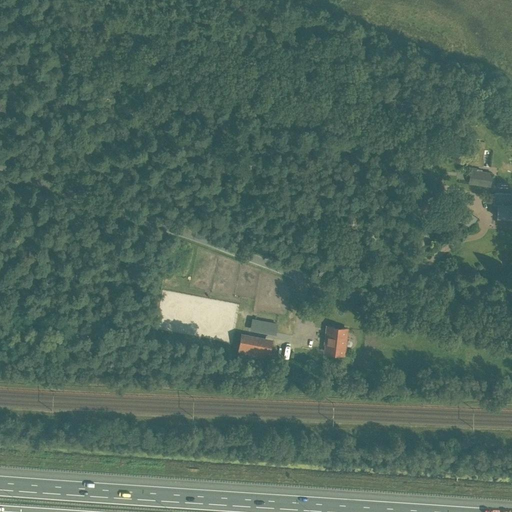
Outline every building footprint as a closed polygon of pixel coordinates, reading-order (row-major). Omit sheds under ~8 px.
[(280,41),(287,38),(281,23),(273,26),(275,30),(271,31),(275,41),(280,39),(280,41)] [(248,45),(246,32),(247,31),(246,26),(237,27),(238,32),(229,34),(229,33),(221,34),(222,38),(226,37),(228,48),(248,45)] [(462,126),(469,121),(465,115),(458,120),(462,126)] [(490,186),(493,166),(482,164),(481,169),(471,167),(468,183),(490,186)] [(511,206),(511,204),(511,203),(511,193),(494,193),(494,202),(497,202),(496,220),(511,220),(511,206)] [(477,217),(460,205),(452,216),(470,228),(477,217)] [(252,319),(250,330),(276,335),(278,323),(252,319)] [(347,328),(329,326),(326,353),(344,355),(347,328)] [(268,358),(270,346),(240,340),(238,352),(268,358)]
